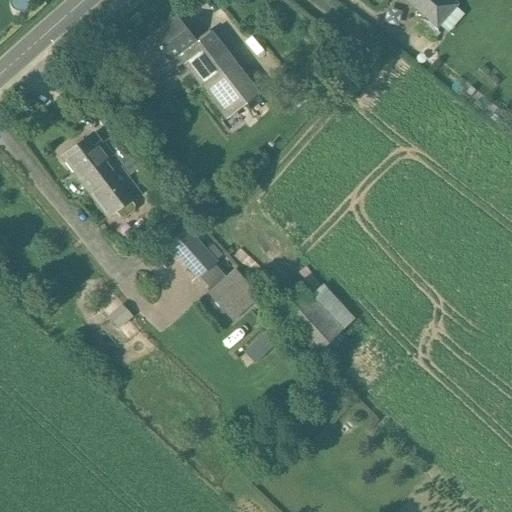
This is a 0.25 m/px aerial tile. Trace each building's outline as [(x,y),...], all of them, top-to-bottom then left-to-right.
[(455,0),(406,0),(427,17),(437,27),(439,26),(440,24),(456,6),(459,3),(455,0)] [(178,15),(130,51),(150,79),(152,77),(160,88),(180,72),(178,69),(184,65),(227,119),(244,106),(224,81),(240,69),(210,31),(198,40),(178,15)] [(305,83),(298,89),(307,99),(313,93),(305,83)] [(507,118),(500,112),(494,119),(502,126),(507,118)] [(62,157),(82,183),(114,158),(95,132),(62,157)] [(82,183),(109,218),(117,212),(120,215),(126,215),(134,209),(135,203),(132,200),(141,194),(114,158),(82,183)] [(186,227),(170,242),(201,276),(217,262),(216,260),(222,255),(213,244),(207,250),(186,227)] [(213,289),(209,292),(235,321),(261,297),(236,268),(213,289)] [(303,288),(276,314),(280,319),(291,331),(315,357),(355,319),(325,287),(312,298),(303,288)] [(126,307),(112,319),(120,328),(132,318),(133,316),(126,307)] [(280,319),(269,329),(279,341),(291,331),(280,319)] [(251,363),(273,344),(261,331),(239,349),(251,363)]
